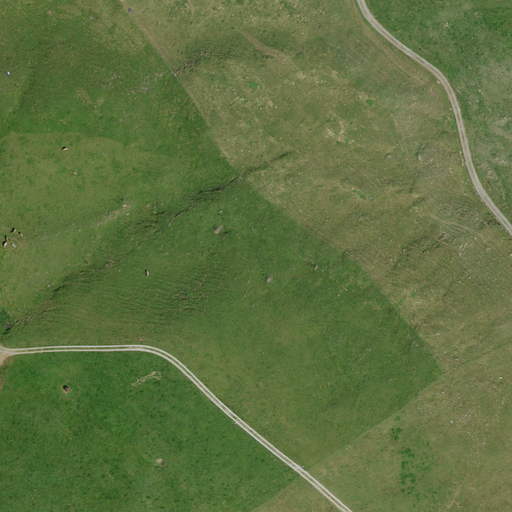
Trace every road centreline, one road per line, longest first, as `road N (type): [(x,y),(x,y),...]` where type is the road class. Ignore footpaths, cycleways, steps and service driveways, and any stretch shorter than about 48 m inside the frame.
road 1 (track): [(346,511),(156,354),(86,349),(0,358)]
road 2 (track): [(511,240),(473,180),(443,81),(379,32),(361,0)]
